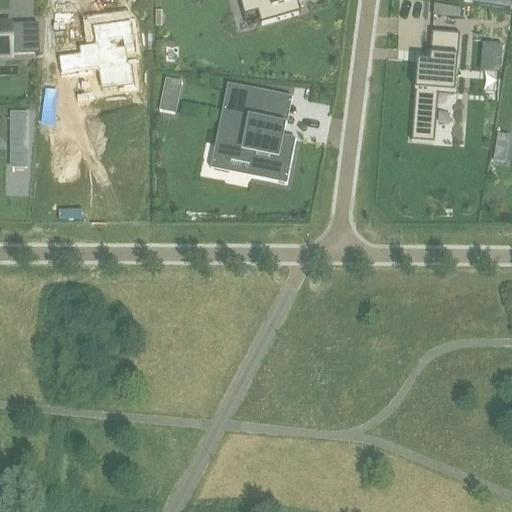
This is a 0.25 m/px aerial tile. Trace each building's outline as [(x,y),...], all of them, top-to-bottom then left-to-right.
[(511,0),(498,0),(497,8),(511,10),(511,0)] [(445,20),(460,21),(461,11),(447,8),(445,20)] [(81,57),(59,60),(62,78),(99,73),(102,92),(134,88),(131,67),(129,67),(127,52),(129,51),(134,51),(131,24),(109,27),(93,29),(95,41),(96,47),(80,49),(81,57)] [(11,56),(10,27),(10,25),(0,25),(0,57),(11,57),(11,56)] [(455,95),(456,78),(457,79),(460,36),(432,34),(432,35),(433,35),(430,64),(418,63),(411,143),(435,145),(435,143),(431,143),(434,107),(433,107),(434,93),(455,95)] [(167,81),(163,99),(178,103),(182,84),(167,81)] [(56,93),(44,92),(43,114),(54,115),(56,93)] [(29,115),(11,114),(11,132),(29,132),(29,115)] [(203,168),(203,204),(256,204),(256,191),(268,191),(268,170),(296,170),(296,128),(273,128),(273,132),(238,132),(238,144),(229,144),(229,168),(203,168)] [(498,136),(496,149),(508,151),(510,138),(498,136)] [(11,151),(10,170),(28,171),(29,152),(11,151)]
